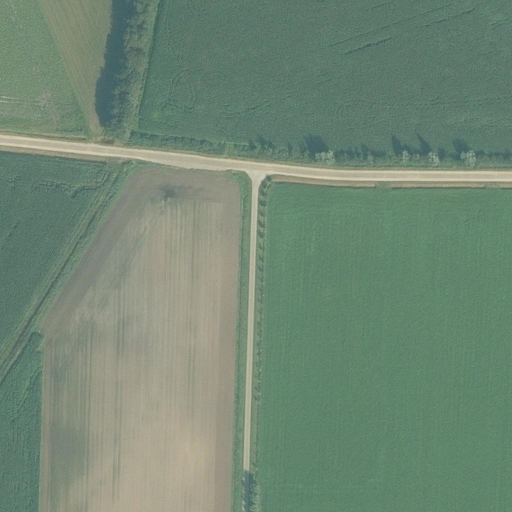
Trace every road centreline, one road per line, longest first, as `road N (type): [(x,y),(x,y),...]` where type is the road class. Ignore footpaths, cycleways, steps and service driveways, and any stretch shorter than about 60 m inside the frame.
road 1 (unclassified): [(254,168),(243,511)]
road 2 (unclassified): [(511,176),(254,168)]
road 3 (unclassified): [(254,168),(0,141)]
